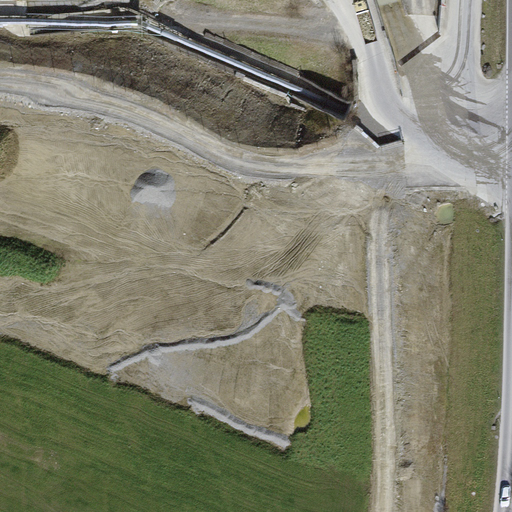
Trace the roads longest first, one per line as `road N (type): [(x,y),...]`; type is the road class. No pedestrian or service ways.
road 1 (unknown): [(511,178),(423,193),(0,175)]
road 2 (track): [(511,159),(456,145),(464,0)]
